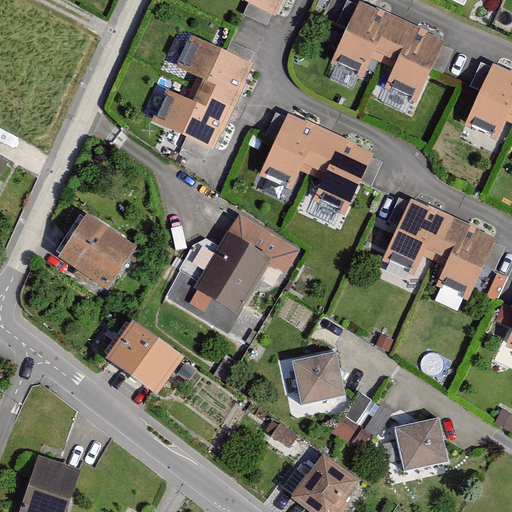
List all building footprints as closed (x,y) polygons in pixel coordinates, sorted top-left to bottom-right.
[(242,0),(283,20),(292,0),(242,0)] [(394,28),(352,10),(328,66),(358,79),(366,63),(377,67),(394,28)] [(438,48),(394,28),(377,67),(391,74),(384,91),(414,104),(438,48)] [(202,85),(196,97),(236,117),(257,73),(197,44),(181,76),(202,85)] [(511,125),(511,81),(486,70),(462,126),(493,139),(500,123),(511,128),(511,125)] [(171,99),(156,129),(216,158),(236,117),(196,97),(190,109),(171,99)] [(326,139),(284,121),(260,176),(291,190),(298,173),(309,178),(326,139)] [(371,158),(326,139),(309,178),(324,184),(316,201),(347,214),(371,158)] [(0,194),(14,169),(0,160),(0,194)] [(446,226),(404,208),(380,264),(411,277),(418,260),(429,265),(446,226)] [(140,252),(90,219),(65,256),(86,269),(80,277),(91,284),(97,276),(117,289),(137,259),(144,264),(152,251),(144,246),(140,252)] [(491,246),(446,226),(429,265),(444,271),(436,288),(467,302),(491,246)] [(277,260),(236,237),(206,292),(247,315),(277,260)] [(192,363),(144,329),(120,363),(168,398),(192,363)] [(329,350),(285,360),(295,403),(338,394),(329,350)] [(370,403),(356,395),(343,417),(357,425),(370,403)] [(390,416),(377,408),(364,430),(377,438),(390,416)] [(435,418),(391,428),(401,471),(445,462),(435,418)] [(289,434),(272,422),(265,432),(282,445),(289,434)] [(353,482),(316,458),(289,500),(306,511),(340,511),(344,507),(339,504),(353,482)] [(45,481),(33,487),(24,511),(75,511),(85,482),(49,470),(45,481)]
